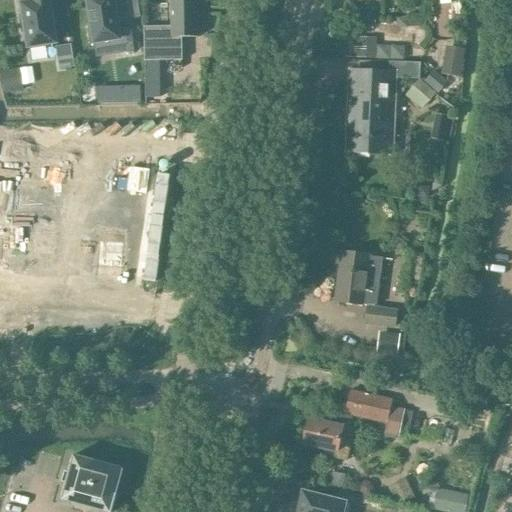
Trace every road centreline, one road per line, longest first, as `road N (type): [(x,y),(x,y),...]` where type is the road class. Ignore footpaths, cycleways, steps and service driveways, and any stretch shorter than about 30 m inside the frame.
road 1 (tertiary): [(254,396),(301,0)]
road 2 (tertiary): [(233,0),(181,385)]
road 3 (unclassified): [(0,380),(147,376),(181,385)]
road 4 (tertiary): [(181,385),(158,511)]
